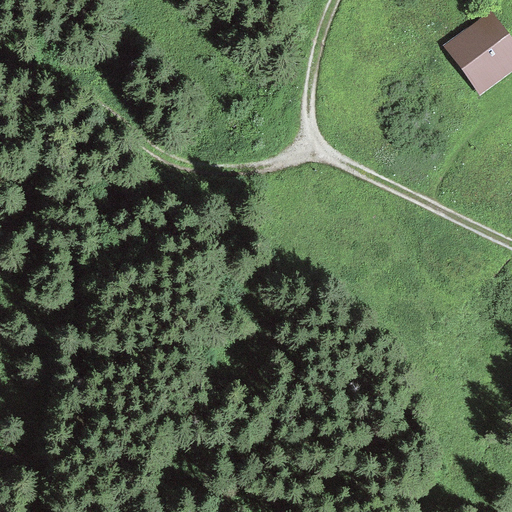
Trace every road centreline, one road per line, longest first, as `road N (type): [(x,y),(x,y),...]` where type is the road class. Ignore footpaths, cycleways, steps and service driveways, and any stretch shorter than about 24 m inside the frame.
road 1 (track): [(511,242),(314,146),(307,99),(313,64),(341,0)]
road 2 (track): [(314,146),(269,165),(201,169),(146,147),(62,85),(0,63)]
